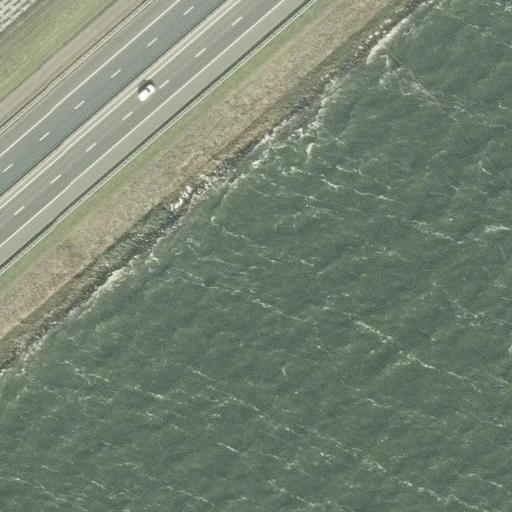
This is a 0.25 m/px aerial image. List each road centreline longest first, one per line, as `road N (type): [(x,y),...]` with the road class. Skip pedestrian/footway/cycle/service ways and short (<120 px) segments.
road 1 (motorway): [(0,227),(263,0)]
road 2 (motorway): [(202,0),(0,174)]
